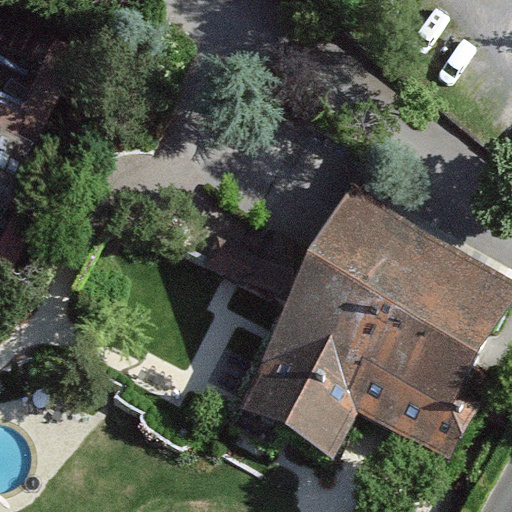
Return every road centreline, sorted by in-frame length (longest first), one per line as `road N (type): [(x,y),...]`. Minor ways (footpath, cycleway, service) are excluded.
road 1 (track): [(511,218),(234,0)]
road 2 (track): [(0,354),(61,302),(122,189),(176,168)]
road 3 (track): [(176,168),(243,8)]
